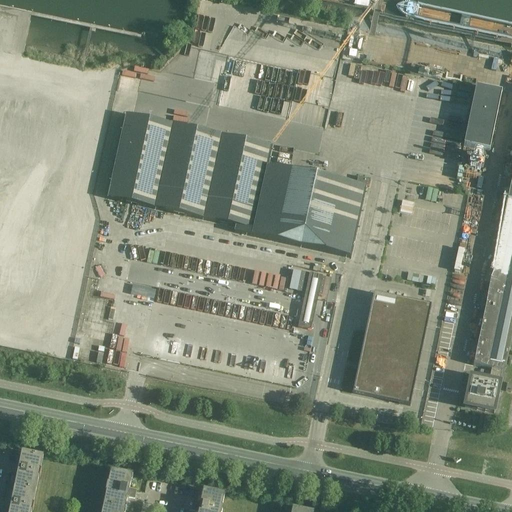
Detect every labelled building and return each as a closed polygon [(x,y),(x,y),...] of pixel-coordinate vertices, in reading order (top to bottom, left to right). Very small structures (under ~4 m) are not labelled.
[(476,89),(464,147),(490,153),(502,94),(476,89)] [(365,190),(340,184),(340,183),(329,181),(329,182),(303,176),(303,175),(292,173),(292,174),(267,168),(271,148),(251,144),(251,143),(240,141),(202,133),(202,132),(192,130),(191,131),(155,123),(155,122),(144,120),(126,116),(107,200),(126,204),(126,205),(136,207),(137,206),(173,214),(173,215),(184,217),(235,228),(234,234),(350,259),(365,190)] [(370,181),(358,178),(357,184),(369,187),(370,181)] [(491,370),(502,372),(504,373),(511,335),(511,178),(507,202),(473,367),(491,370)] [(326,278),(300,273),(296,292),(305,294),(318,297),(322,298),(326,278)] [(316,307),(318,297),(305,294),(303,305),(300,323),(312,325),(316,307)] [(373,296),(374,296),(367,332),(366,332),(359,364),(357,364),(356,369),(358,370),(353,394),(388,402),(388,403),(399,405),(410,407),(431,307),(420,305),(420,304),(410,302),(409,303),(373,295),(373,296)] [(310,331),(312,325),(300,323),(299,329),(310,331)] [(499,385),(502,372),(491,370),(488,383),(470,379),(468,391),(465,391),(464,396),(467,396),(464,408),(494,415),(500,385),(499,385)] [(492,433),(492,432),(495,420),(486,418),(483,431),(492,433)] [(43,458),(22,453),(19,467),(12,465),(10,474),(17,475),(15,487),(36,491),(43,458)] [(134,500),(136,492),(136,491),(129,490),(132,476),(111,472),(108,485),(107,485),(105,493),(106,493),(103,506),(124,511),(127,498),(134,500)] [(15,487),(12,501),(5,500),(3,508),(10,509),(9,511),(31,511),(36,491),(15,487)] [(222,511),(223,510),(221,509),(224,496),(203,491),(200,505),(193,503),(191,511),(193,511),(222,511)]
